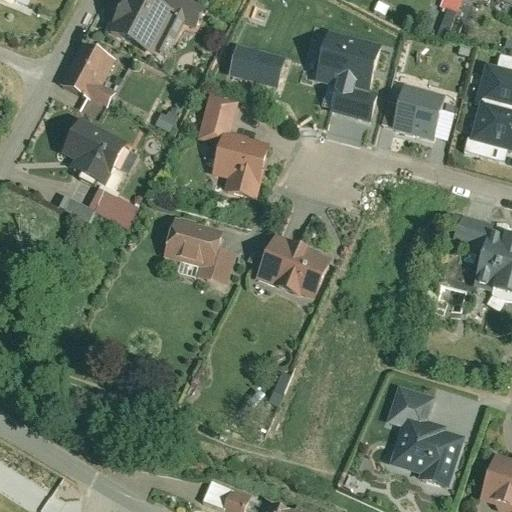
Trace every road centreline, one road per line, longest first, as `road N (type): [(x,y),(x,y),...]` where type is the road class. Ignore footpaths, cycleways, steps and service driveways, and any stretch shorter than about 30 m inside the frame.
road 1 (residential): [(511,194),(380,166),(327,173)]
road 2 (residential): [(117,501),(0,432)]
